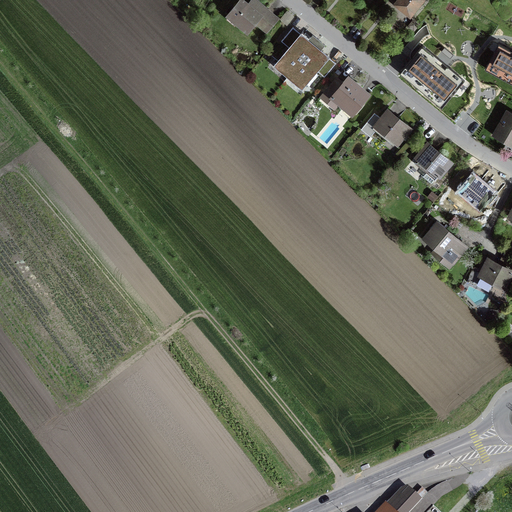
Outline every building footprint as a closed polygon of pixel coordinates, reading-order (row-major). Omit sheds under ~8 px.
[(259,19),(270,28),(278,18),(267,9),(256,0),(251,0),(248,4),(242,0),(239,0),(227,15),(248,32),(259,19)] [(410,16),(423,0),(397,0),(395,4),(410,16)] [(448,44),(461,29),(444,15),(431,30),(448,44)] [(414,30),(419,23),(414,19),(409,25),(414,30)] [(289,47),(294,42),(301,34),(293,27),(281,41),(287,46),(289,47)] [(294,42),(289,47),(278,61),(285,67),(282,71),(288,76),(314,45),(319,39),(316,37),(311,42),(310,41),(301,34),(294,42)] [(305,84),(316,70),(318,68),(326,58),(328,56),(317,47),(322,42),(319,39),(314,45),(288,76),(295,82),(298,78),(305,84)] [(510,77),(511,73),(511,50),(499,43),(487,64),(510,77)] [(441,65),(420,47),(403,68),(424,86),(441,65)] [(326,58),(318,68),(316,70),(324,77),(336,63),(328,56),(326,58)] [(462,82),(441,65),(424,86),(445,103),(462,82)] [(352,119),(372,96),(360,86),(348,76),(343,83),(337,77),(319,98),(335,111),(338,107),(352,119)] [(386,138),(388,135),(397,143),(410,128),(400,119),(388,110),(381,118),(374,113),(362,127),(370,133),(374,128),(386,138)] [(511,141),(511,113),(508,111),(496,132),(511,141)] [(443,171),(444,172),(447,167),(446,166),(450,161),(441,154),(429,144),(418,157),(419,158),(415,162),(427,172),(423,176),(432,183),(443,171)] [(490,194),(493,190),(487,186),(483,183),(473,174),(459,190),(479,207),(490,194)] [(495,177),(487,186),(493,190),(490,194),(495,198),(505,186),(495,177)] [(449,267),(467,246),(454,234),(438,221),(424,238),(440,252),(436,256),(449,267)] [(511,261),(510,261),(507,268),(501,265),(489,258),(480,276),(482,279),(490,283),(493,283),(494,281),(503,286),(511,270),(511,271),(511,261)] [(489,325),(497,321),(494,313),(485,317),(489,325)] [(410,511),(420,501),(419,500),(427,492),(423,488),(415,496),(405,487),(382,511),(410,511)]
